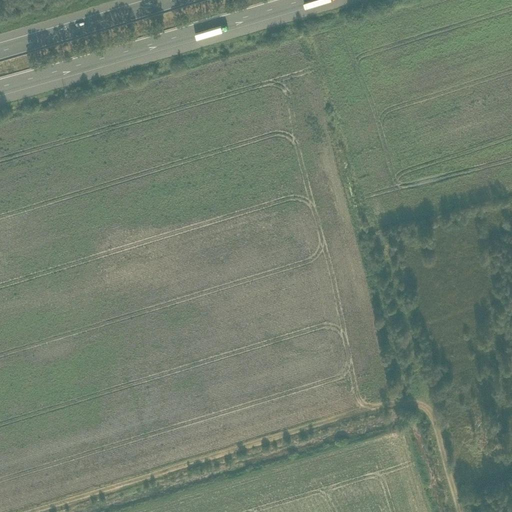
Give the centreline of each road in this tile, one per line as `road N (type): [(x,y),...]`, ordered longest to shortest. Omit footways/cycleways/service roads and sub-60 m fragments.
road 1 (motorway): [(0,87),(301,0)]
road 2 (motorway): [(167,0),(0,50)]
road 3 (track): [(369,407),(405,402),(425,409),(462,511)]
